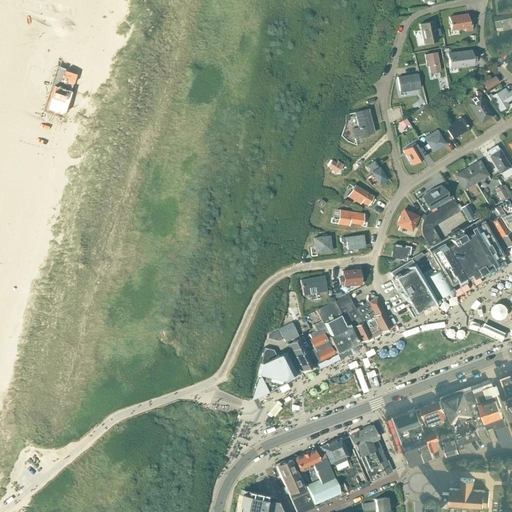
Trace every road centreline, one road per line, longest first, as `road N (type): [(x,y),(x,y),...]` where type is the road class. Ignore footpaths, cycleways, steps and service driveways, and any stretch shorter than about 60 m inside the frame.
road 1 (residential): [(5,511),(114,420),(217,380),(274,278),(374,258)]
road 2 (secondary): [(218,511),(235,471),(266,446),(511,353)]
road 3 (residential): [(407,185),(382,96),(407,23),(426,11),(485,0)]
road 4 (residential): [(407,185),(511,121)]
